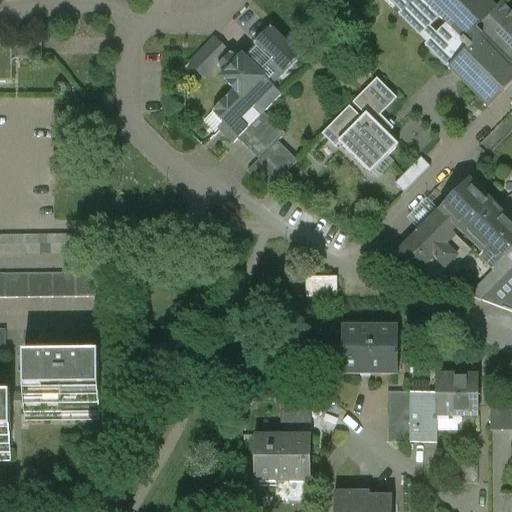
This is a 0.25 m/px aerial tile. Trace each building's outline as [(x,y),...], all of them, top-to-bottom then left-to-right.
[(460,0),(387,0),(401,13),(399,15),(428,44),(448,25),(441,19),(460,0)] [(460,0),(441,19),(448,25),(428,44),(426,46),(451,71),(456,66),(493,103),(511,83),(511,12),(502,3),(497,9),(487,0),(460,0)] [(270,30),(256,45),(255,44),(254,46),(255,47),(256,47),(258,49),(245,62),(271,87),(298,59),(270,30)] [(205,77),(233,51),(219,36),(191,62),(205,77)] [(0,41),(0,84),(12,84),(11,61),(41,60),(41,41),(0,41)] [(231,103),(229,100),(228,98),(226,100),(214,113),(212,114),(214,116),(214,115),(224,125),(219,130),(233,145),(238,141),(247,131),(239,122),(252,109),(261,117),(263,115),(281,97),(271,87),(245,62),(242,59),(238,63),(232,57),(232,56),(230,55),(229,56),(229,57),(218,68),(219,70),(219,69),(226,75),(221,80),(238,96),(231,103)] [(377,81),(353,105),(366,117),(386,136),(392,130),(380,117),(397,100),(377,81)] [(386,136),(366,117),(362,121),(349,109),(333,125),(345,137),(338,144),(370,175),(397,147),(386,136)] [(285,135),(263,115),(261,117),(247,131),(238,141),(259,161),(260,161),(278,143),(285,135)] [(278,143),(260,161),(259,161),(249,170),(247,172),(272,189),(298,162),(278,143)] [(431,168),(421,158),(404,176),(414,185),(431,168)] [(404,176),(395,185),(404,194),(414,185),(404,176)] [(511,251),(511,223),(470,182),(440,212),(457,229),(487,258),(484,262),(490,268),(494,265),(496,267),(511,251)] [(457,229),(440,212),(414,239),(435,259),(451,271),(470,253),(452,235),(457,229)] [(73,233),(0,235),(0,256),(74,254),(73,233)] [(398,244),(385,235),(375,253),(392,264),(401,255),(393,249),(398,244)] [(504,268),(473,299),(483,303),(511,274),(504,268)] [(511,272),(511,274),(483,303),(505,310),(511,302),(511,272)] [(79,277),(0,276),(0,300),(99,300),(99,277),(79,277)] [(338,299),(337,279),(307,279),(308,299),(338,299)] [(398,329),(342,329),(342,377),(398,377),(398,329)] [(97,356),(23,357),(23,412),(98,411),(97,356)] [(477,379),(437,379),(437,396),(437,417),(477,418),(477,379)] [(410,395),(387,394),(387,445),(410,445),(410,395)] [(437,396),(410,395),(410,445),(437,445),(437,417),(437,396)] [(9,396),(0,396),(0,451),(9,452),(9,396)] [(311,401),(281,401),(281,428),(311,428),(311,401)] [(502,411),(489,411),(489,433),(502,433),(502,411)] [(311,437),(256,437),(255,484),(311,484),(311,437)] [(477,460),(461,460),(461,486),(477,486),(477,460)] [(369,498),(369,494),(335,494),(335,511),(392,511),(392,498),(369,498)]
